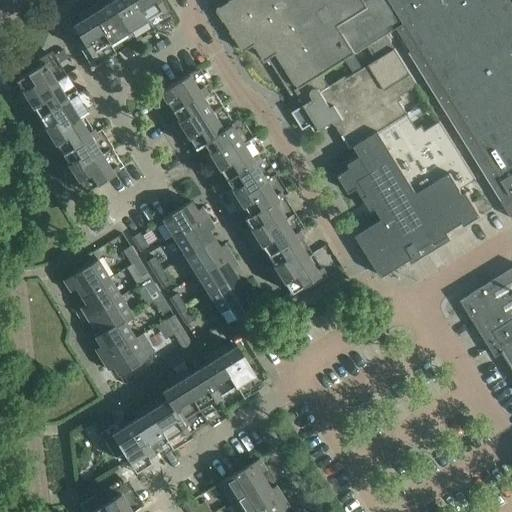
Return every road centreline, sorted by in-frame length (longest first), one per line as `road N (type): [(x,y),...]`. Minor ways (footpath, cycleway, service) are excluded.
road 1 (residential): [(378,326),(355,270),(260,109),(200,28)]
road 2 (residential): [(378,326),(298,371),(157,486),(173,511)]
road 3 (residential): [(511,449),(414,303),(378,326)]
road 4 (residential): [(106,221),(161,188),(100,96)]
road 5 (residential): [(100,96),(200,28)]
